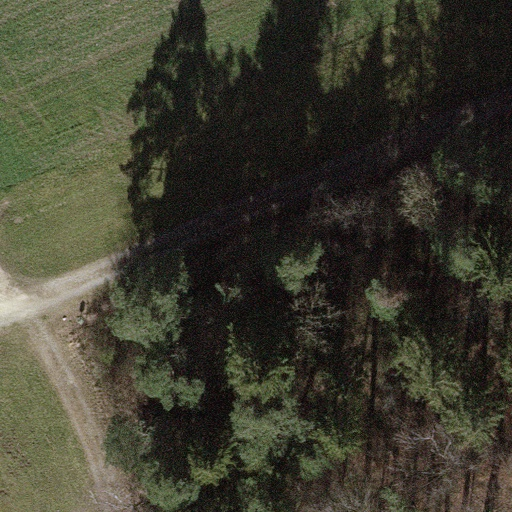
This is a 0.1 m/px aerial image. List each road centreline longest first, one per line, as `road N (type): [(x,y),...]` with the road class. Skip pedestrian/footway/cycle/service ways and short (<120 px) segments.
road 1 (track): [(511,97),(0,325)]
road 2 (track): [(0,263),(30,306),(113,511)]
